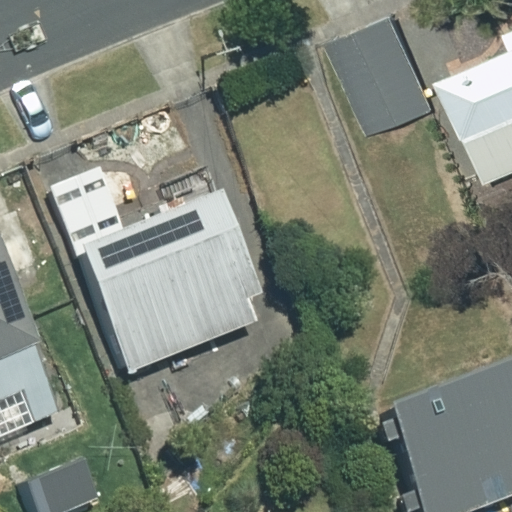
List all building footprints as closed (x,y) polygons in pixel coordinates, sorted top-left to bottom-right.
[(399,12),(332,37),(368,133),(435,108),(399,12)] [(511,41),(447,68),(474,132),(511,116),(511,41)] [(199,328),(184,291),(210,281),(220,307),(253,294),(213,191),(118,229),(92,169),(45,189),(101,324),(137,310),(151,347),(199,328)] [(0,398),(14,393),(27,425),(55,414),(2,281),(43,263),(20,205),(0,212),(0,398)] [(511,360),(511,357),(375,408),(414,511),(468,511),(511,495),(511,360)] [(76,462),(17,486),(27,511),(63,511),(92,501),(76,462)]
